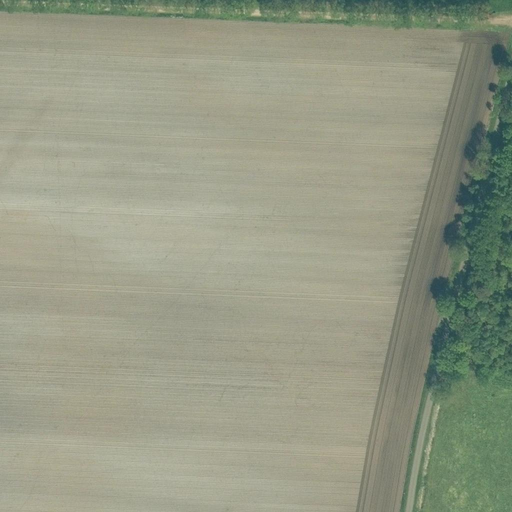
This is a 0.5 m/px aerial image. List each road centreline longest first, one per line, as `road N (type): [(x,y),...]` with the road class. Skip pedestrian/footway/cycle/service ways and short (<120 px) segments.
road 1 (track): [(511,21),(0,0)]
road 2 (unclassified): [(407,511),(435,368),(511,73)]
